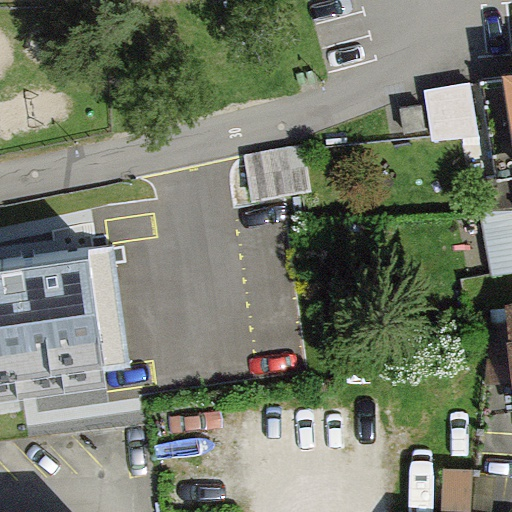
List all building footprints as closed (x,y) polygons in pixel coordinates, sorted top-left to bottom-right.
[(511,75),(481,79),(498,175),(478,178),(483,207),(486,207),(486,211),(511,210),(511,75)] [(469,82),(426,89),(433,134),(476,131),(469,82)] [(420,104),(400,107),(404,130),(424,127),(420,104)] [(280,147),(248,153),(255,194),(309,186),(303,146),(280,148),(280,147)] [(511,210),(486,211),(494,271),(511,267),(511,210)] [(0,373),(14,371),(15,380),(129,363),(113,244),(0,259),(0,373)] [(470,511),(472,467),(443,466),(440,511),(470,511)]
